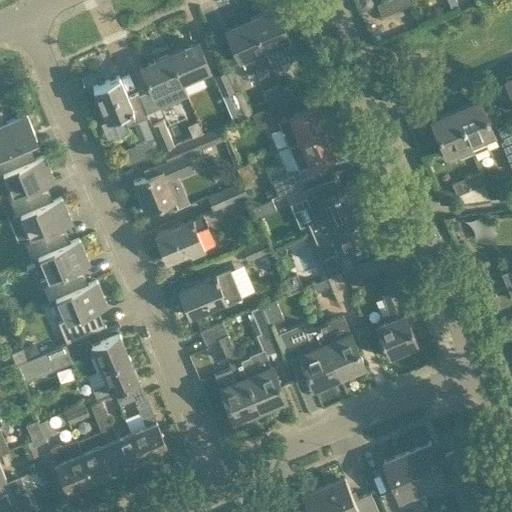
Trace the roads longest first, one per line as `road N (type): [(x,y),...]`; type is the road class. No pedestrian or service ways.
road 1 (unclassified): [(219,475),(20,16)]
road 2 (residential): [(480,367),(329,0)]
road 3 (residential): [(219,475),(480,367)]
